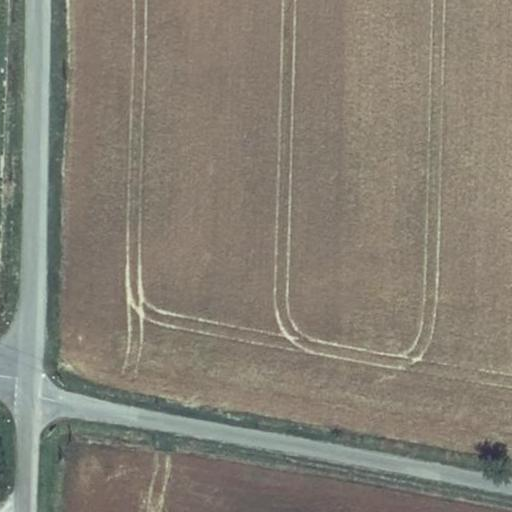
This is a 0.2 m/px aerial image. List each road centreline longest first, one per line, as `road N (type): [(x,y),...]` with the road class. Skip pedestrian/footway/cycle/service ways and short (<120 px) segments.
road 1 (tertiary): [(511,484),(94,409),(28,389)]
road 2 (tertiary): [(36,0),(28,389)]
road 3 (tertiary): [(28,389),(26,511)]
